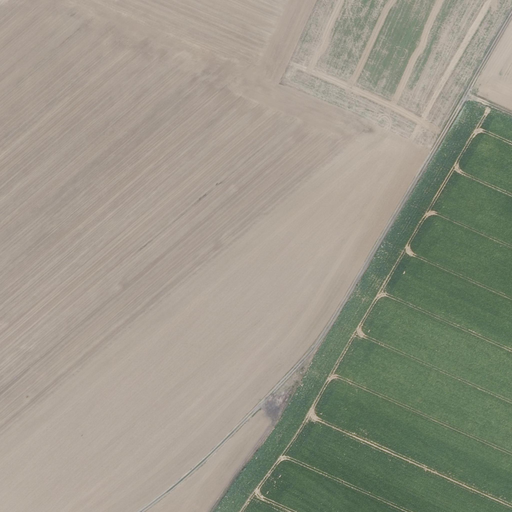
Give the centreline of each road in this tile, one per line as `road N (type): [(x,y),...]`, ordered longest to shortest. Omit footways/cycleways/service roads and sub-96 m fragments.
road 1 (track): [(511,15),(275,424),(210,511)]
road 2 (track): [(330,325),(257,409),(141,511)]
